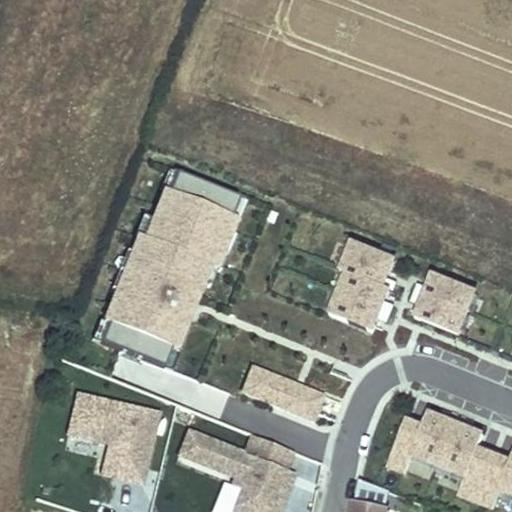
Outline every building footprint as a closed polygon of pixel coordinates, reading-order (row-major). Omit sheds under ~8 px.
[(171,171),(92,336),(165,365),(244,195),(171,171)] [(394,260),(350,243),(323,312),(367,329),(394,260)] [(435,277),(419,315),(455,331),(472,292),(435,277)] [(250,370),(242,391),(312,419),(322,396),(250,370)] [(137,484),(153,415),(73,396),(64,435),(121,448),(114,478),(137,484)] [(408,420),(391,465),(402,470),(410,450),(470,472),(462,494),(493,506),(500,488),(511,492),(511,450),(510,457),(479,446),(485,431),(429,410),(423,426),(408,420)] [(285,472),(292,453),(251,437),(243,456),(188,433),(179,457),(234,479),(231,487),(242,491),(234,511),(278,511),(290,484),(284,482),(288,473),(285,472)] [(290,484),(293,475),(288,473),(284,482),(290,484)] [(216,511),(234,511),(242,491),(231,487),(226,485),(216,511)]
